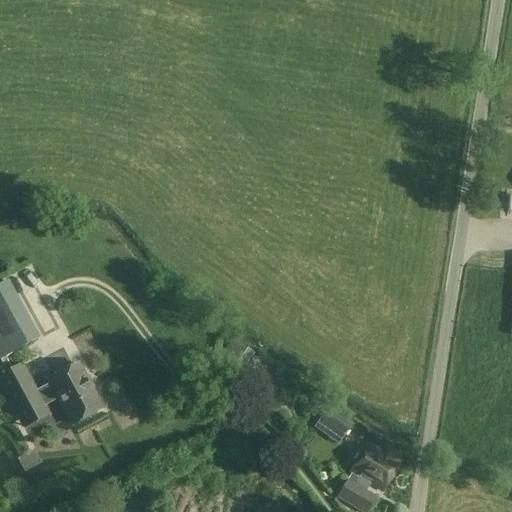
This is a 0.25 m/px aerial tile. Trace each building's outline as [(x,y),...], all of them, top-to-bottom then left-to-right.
[(7,273),(0,275),(0,349),(33,336),(7,273)] [(233,387),(255,354),(232,339),(210,372),(233,387)] [(22,366),(0,377),(0,382),(21,420),(44,407),(42,402),(56,395),(73,426),(103,409),(79,365),(48,381),(50,384),(36,391),(22,366)] [(344,436),(352,425),(328,408),(328,409),(318,403),(312,411),(322,418),(320,420),(344,436)] [(355,485),(348,481),(338,497),(363,511),(367,511),(376,498),(364,491),(369,482),(383,490),(399,464),(397,463),(402,454),(382,442),(377,450),(367,444),(351,471),(360,477),(355,485)]
